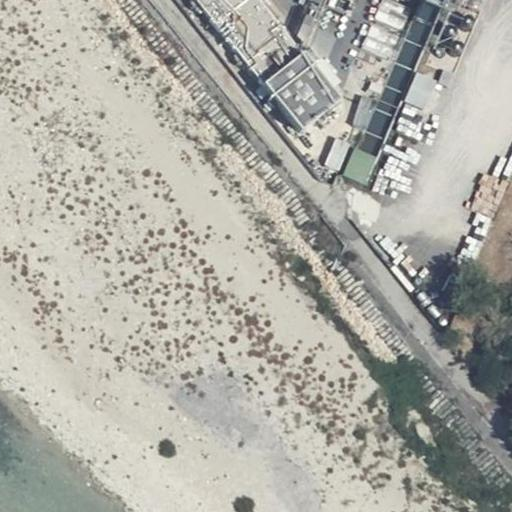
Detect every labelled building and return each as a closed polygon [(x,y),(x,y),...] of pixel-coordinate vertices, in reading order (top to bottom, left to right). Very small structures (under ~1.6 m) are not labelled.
[(174,0),(290,145),(341,105),(257,0),(174,0)] [(355,0),(321,0),(350,12),(355,0)] [(407,106),(424,113),(436,86),(420,78),(407,106)] [(333,139),(326,168),(342,172),(349,143),(333,139)] [(347,179),(365,188),(377,162),(358,154),(347,179)]
